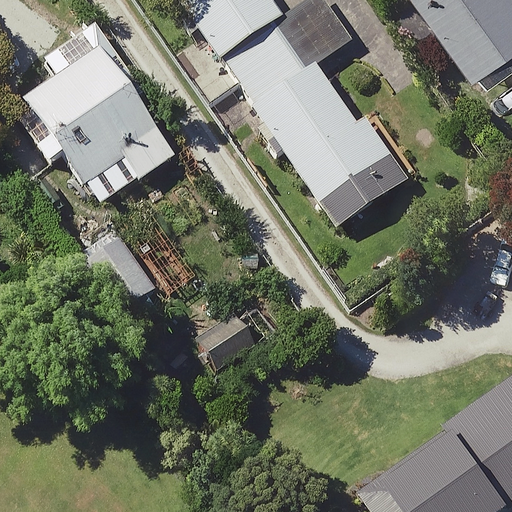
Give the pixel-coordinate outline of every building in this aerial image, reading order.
[(171,0),(200,40),(183,52),(205,82),(195,89),(214,116),(240,97),(338,234),(405,186),(360,124),(354,129),(314,71),(347,47),(314,0),(284,21),(269,0),(171,0)] [(511,0),(423,0),(476,74),(511,48),(511,0)] [(136,108),(141,104),(127,84),(122,88),(99,54),(22,107),(81,193),(122,165),(138,189),(174,164),(136,108)] [(511,245),(511,214),(474,239),(488,260),(511,245)] [(155,292),(119,240),(80,268),(116,320),(155,292)] [(238,332),(203,356),(219,378),(253,354),(238,332)] [(511,511),(511,391),(361,496),(372,511),(511,511)]
